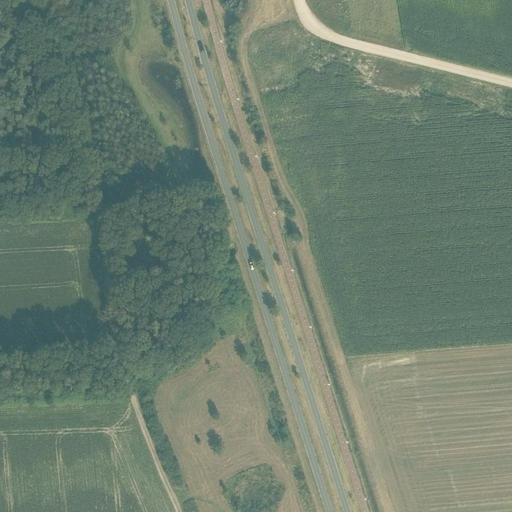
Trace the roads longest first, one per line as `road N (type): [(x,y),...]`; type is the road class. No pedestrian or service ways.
road 1 (track): [(15,0),(57,76),(101,209),(129,384),(176,511)]
road 2 (secondary): [(172,0),(331,511)]
road 3 (secondary): [(347,511),(189,0)]
road 4 (track): [(299,0),(308,21),(328,36),(511,84)]
